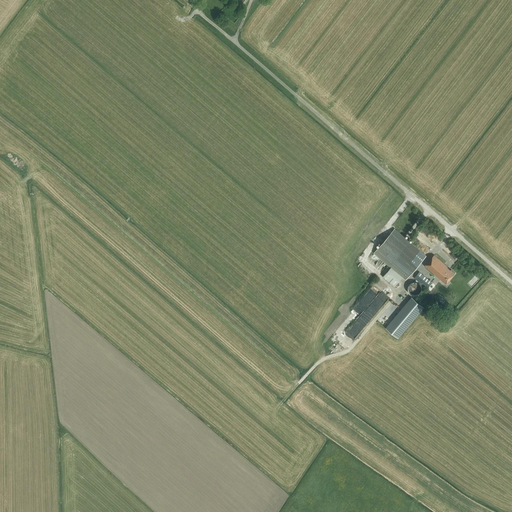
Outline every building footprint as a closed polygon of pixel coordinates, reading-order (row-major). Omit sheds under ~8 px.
[(419,228),(430,237),(436,242),(439,238),(423,224),(419,228)] [(394,229),(374,252),(389,265),(391,267),(382,276),(394,286),(402,276),(405,279),(425,256),(409,242),(394,229)] [(428,245),(429,243),(426,240),(428,238),(420,232),(416,237),(428,245)] [(448,266),(434,254),(424,265),(445,283),(455,272),(451,269),(450,269),(447,267),(448,266)] [(431,282),(419,271),(414,277),(422,284),(423,283),(427,287),(431,282)] [(412,295),(415,295),(417,295),(420,294),(421,292),(422,289),(422,287),(421,285),(420,283),(418,281),(415,281),(413,281),(410,282),(408,284),(407,286),(407,289),(408,292),(410,294),(412,295)] [(370,302),(373,296),(368,293),(364,299),(370,302)] [(413,295),(387,326),(398,336),(424,305),(413,295)]
